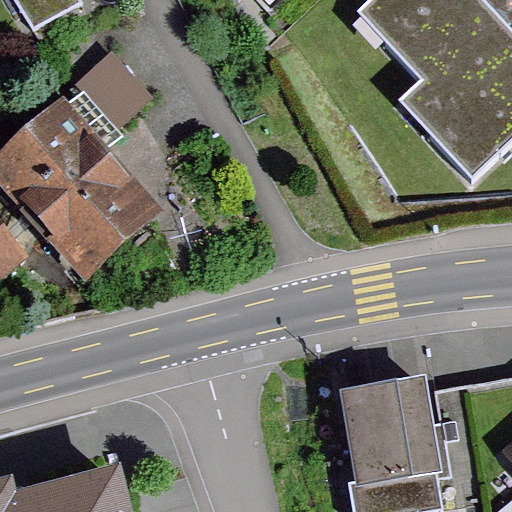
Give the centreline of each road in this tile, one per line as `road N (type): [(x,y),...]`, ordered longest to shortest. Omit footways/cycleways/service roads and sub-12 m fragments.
road 1 (tertiary): [(196,333),(373,291),(511,274)]
road 2 (tertiary): [(0,383),(196,333)]
road 3 (residential): [(196,333),(248,511)]
